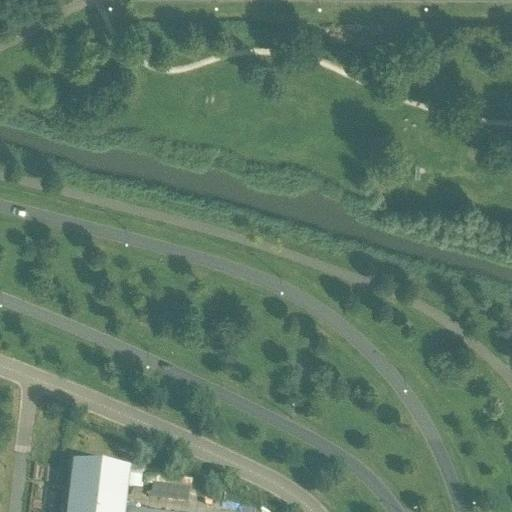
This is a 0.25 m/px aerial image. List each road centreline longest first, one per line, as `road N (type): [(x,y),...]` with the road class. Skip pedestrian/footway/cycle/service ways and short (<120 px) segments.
road 1 (secondary): [(459,511),(407,398),(328,319),(266,281),(0,206)]
road 2 (secondary): [(0,300),(335,454),(396,511)]
